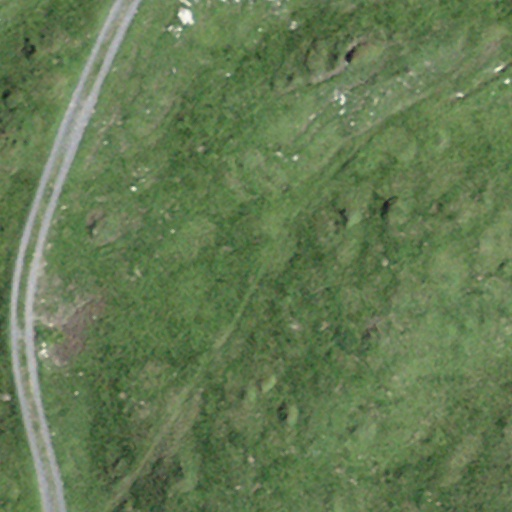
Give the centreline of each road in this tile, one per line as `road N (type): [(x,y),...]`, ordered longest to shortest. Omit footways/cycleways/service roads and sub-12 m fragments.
road 1 (track): [(116,0),(22,183),(0,337)]
road 2 (track): [(0,374),(49,511)]
